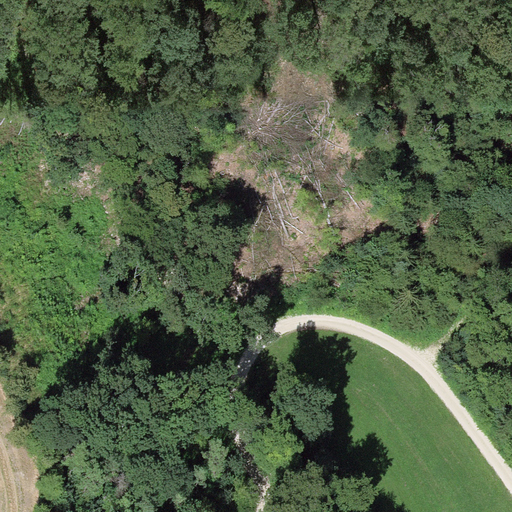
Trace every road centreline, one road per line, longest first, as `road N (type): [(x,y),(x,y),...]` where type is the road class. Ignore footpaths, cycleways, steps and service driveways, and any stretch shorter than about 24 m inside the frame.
road 1 (track): [(254,511),(229,393),(237,358),(266,327),(309,315),(372,331),(420,364)]
road 2 (track): [(511,497),(420,364)]
road 3 (track): [(420,364),(511,269)]
